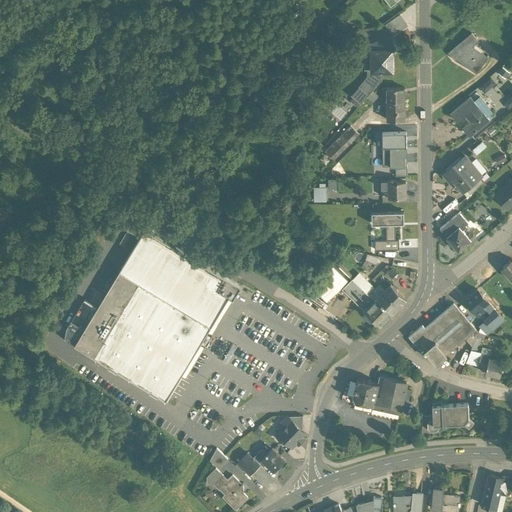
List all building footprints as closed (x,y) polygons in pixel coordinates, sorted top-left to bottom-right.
[(325,20),(318,14),(310,24),(317,30),(325,20)] [(393,35),(408,25),(400,14),(385,24),(393,35)] [(487,57),(471,46),(477,41),(471,33),(449,52),(455,60),(458,57),(469,64),(467,67),(476,73),(487,57)] [(391,36),(369,45),(372,53),(372,61),(372,68),(372,70),(381,70),(393,70),(392,47),(394,46),(391,36)] [(480,86),(488,94),(511,73),(504,64),(480,86)] [(354,96),(361,103),(381,80),(381,70),(372,70),(372,68),(367,68),(368,76),(352,95),(354,96)] [(405,88),(387,88),(387,101),(405,100),(405,88)] [(471,93),(475,99),(480,95),(476,90),(471,93)] [(361,103),(354,96),(350,101),(358,107),(361,103)] [(474,102),(470,97),(451,113),(457,121),(465,114),(471,121),(463,128),(470,135),(489,120),(487,117),(493,113),(480,97),(474,102)] [(405,119),(405,100),(387,101),(387,119),(405,119)] [(350,126),(325,152),(333,160),(359,134),(350,126)] [(497,132),(492,126),(487,130),(492,136),(497,132)] [(487,130),(480,137),(485,142),(492,136),(487,130)] [(382,146),(406,146),(406,132),(382,132),(382,146)] [(406,146),(382,146),(383,166),(395,166),(405,166),(405,164),(405,155),(407,155),(406,146)] [(476,169),(465,155),(443,173),(450,182),(454,179),(463,191),(465,189),(479,177),(474,171),(476,169)] [(395,175),(407,175),(407,164),(405,164),(405,166),(395,166),(395,175)] [(479,177),(465,189),(470,194),(483,182),(479,177)] [(329,178),(330,188),(338,187),(337,178),(329,178)] [(406,196),(406,181),(396,181),(395,179),(388,179),(388,181),(382,181),(382,197),(406,196)] [(511,185),(509,182),(496,194),(508,208),(511,204),(511,185)] [(326,188),(314,188),(314,202),(326,201),(326,188)] [(404,211),(372,212),(372,223),(386,223),(386,239),(396,239),(395,223),(404,223),(404,211)] [(459,212),(440,228),(447,236),(459,226),(462,229),(465,226),(465,225),(468,223),(459,212)] [(476,218),(469,224),(477,234),(484,228),(476,218)] [(241,285),(136,222),(129,225),(127,228),(140,236),(120,270),(211,325),(229,296),(233,299),(241,285)] [(462,229),(459,226),(447,236),(446,236),(458,250),(474,236),(471,233),(467,236),(462,229)] [(386,239),(375,239),(375,250),(399,249),(399,239),(396,239),(386,239)] [(378,258),(367,255),(365,260),(377,264),(378,258)] [(511,258),(501,268),(511,280),(511,279),(511,258)] [(328,300),(349,278),(334,265),(314,287),(328,300)] [(211,325),(120,270),(81,332),(79,336),(67,329),(67,327),(69,325),(72,320),(71,320),(66,327),(64,337),(77,345),(118,370),(166,399),(182,374),(201,341),(207,332),(211,325)] [(364,290),(352,278),(342,289),(357,303),(367,293),(364,290)] [(387,280),(382,284),(386,288),(391,283),(387,280)] [(406,299),(391,283),(386,288),(384,290),(400,305),(406,299)] [(369,285),(364,290),(367,293),(368,295),(373,290),(369,285)] [(495,310),(477,289),(466,298),(478,313),(485,308),(490,314),(495,310)] [(400,305),(384,290),(377,297),(393,312),(400,305)] [(368,295),(367,293),(357,303),(362,308),(365,309),(374,300),(368,295)] [(211,325),(207,332),(210,334),(211,332),(212,333),(233,299),(229,296),(211,325)] [(393,312),(377,297),(374,300),(365,309),(381,325),(393,312)] [(453,302),(424,327),(428,332),(419,341),(436,362),(464,338),(475,329),(453,302)] [(490,314),(484,320),(492,329),(504,320),(495,310),(490,314)] [(492,329),(484,320),(478,326),(485,334),(487,334),(492,329)] [(422,324),(409,335),(416,343),(419,341),(428,332),(424,327),(422,324)] [(81,332),(69,325),(67,327),(67,329),(79,336),(81,332)] [(475,329),(464,338),(472,347),(478,332),(475,329)] [(210,334),(207,332),(201,341),(205,344),(204,345),(204,346),(205,344),(211,334),(212,333),(211,332),(210,334)] [(201,341),(182,374),(186,376),(204,346),(204,345),(205,344),(201,341)] [(490,355),(480,353),(478,365),(486,367),(488,358),(489,358),(490,355)] [(489,358),(488,358),(486,367),(485,373),(500,377),(503,361),(489,358)] [(403,397),(405,388),(406,381),(386,376),(379,375),(377,382),(379,382),(374,403),(373,403),(372,405),(400,411),(403,397)] [(377,382),(359,378),(356,380),(353,396),(355,399),(373,403),(374,403),(379,382),(377,382)] [(411,389),(405,388),(403,397),(409,399),(411,389)] [(433,416),(433,419),(430,419),(427,422),(428,428),(431,431),(436,430),(439,427),(439,426),(439,425),(442,424),(442,426),(446,426),(446,424),(469,423),(468,403),(445,404),(445,403),(441,403),(441,401),(433,403),(433,405),(432,405),(433,416)] [(303,415),(288,416),(288,417),(291,420),(292,419),(301,429),(304,426),(303,425),(303,415)] [(291,420),(283,428),(282,428),(276,434),(282,440),(284,438),(292,446),(296,441),(298,443),(304,438),(302,436),(305,432),(301,429),(292,419),(291,420)] [(228,458),(217,447),(210,459),(219,467),(228,458)] [(283,458),(272,447),(266,453),(261,448),(253,457),(257,462),(262,458),(273,469),(283,458)] [(253,457),(247,452),(238,461),(250,473),(259,463),(253,457)] [(223,474),(216,467),(207,476),(207,482),(214,482),(214,483),(223,474)] [(241,482),(233,473),(228,479),(223,474),(214,483),(220,488),(221,487),(225,482),(231,488),(226,492),(223,496),(229,502),(236,508),(236,507),(247,496),(247,497),(248,496),(243,492),(242,483),(244,482),(243,481),(241,482)] [(501,477),(490,474),(482,504),(495,507),(499,492),(502,477),(501,477)] [(510,477),(502,475),(501,477),(502,477),(499,492),(506,494),(510,477)] [(231,488),(225,482),(221,487),(226,492),(231,488)] [(450,496),(442,495),(443,487),(434,486),(432,507),(458,510),(459,494),(450,493),(450,496)] [(420,511),(422,492),(413,491),(413,496),(404,497),(404,494),(394,495),(394,500),(393,500),(393,504),(394,504),(394,511),(410,510),(409,511),(420,511)] [(381,511),(382,496),(373,495),(373,501),(366,503),(365,501),(357,504),(359,511),(381,511)] [(351,511),(350,506),(342,510),(339,503),(335,505),(324,510),(324,511),(351,511)]
